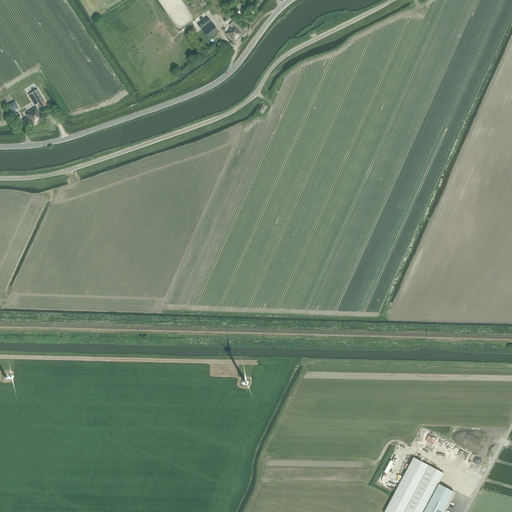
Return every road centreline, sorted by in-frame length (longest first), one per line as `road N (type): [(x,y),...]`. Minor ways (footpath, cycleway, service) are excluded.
road 1 (unclassified): [(0,178),(50,175),(218,118),(258,91),(289,52),(391,0)]
road 2 (unclassified): [(0,147),(64,139),(212,85),(290,0)]
road 3 (track): [(254,362),(0,356)]
